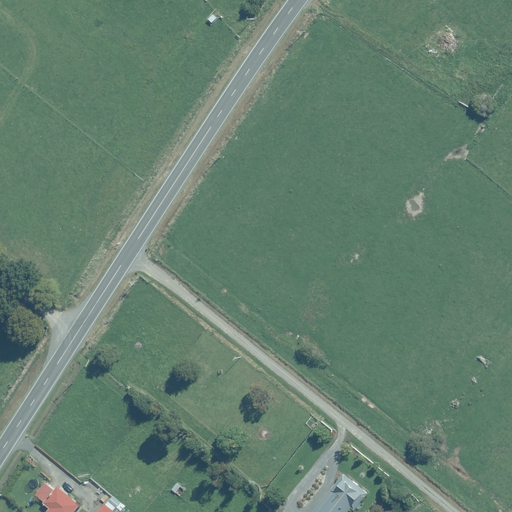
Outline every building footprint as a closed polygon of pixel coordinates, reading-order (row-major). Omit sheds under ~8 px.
[(470,45),(445,24),(439,31),(434,27),(429,33),(433,36),(427,43),(453,65),(470,45)] [(348,511),(351,509),(356,511),(370,492),(344,473),(314,511),(348,511)] [(76,511),(83,503),(58,484),(51,479),(38,495),(47,502),(46,503),(51,507),(47,511),(76,511)] [(109,492),(104,499),(114,507),(119,500),(109,492)] [(118,511),(107,503),(99,511),(118,511)]
